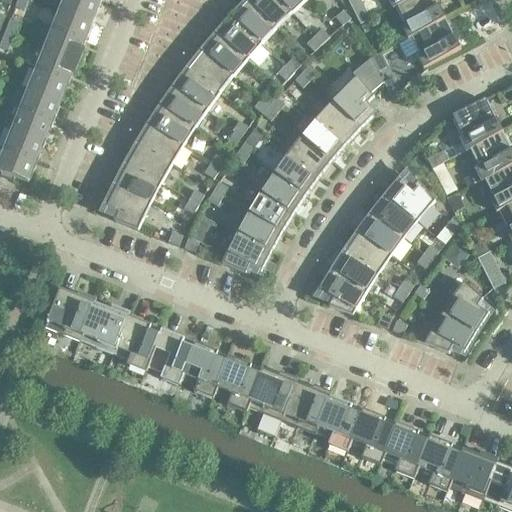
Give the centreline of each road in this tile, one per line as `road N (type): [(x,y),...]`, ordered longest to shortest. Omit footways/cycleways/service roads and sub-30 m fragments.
road 1 (residential): [(281,330),(318,243),(397,141),(511,67)]
road 2 (residential): [(281,330),(43,234)]
road 3 (residential): [(43,234),(137,0)]
road 4 (residential): [(473,415),(281,330)]
